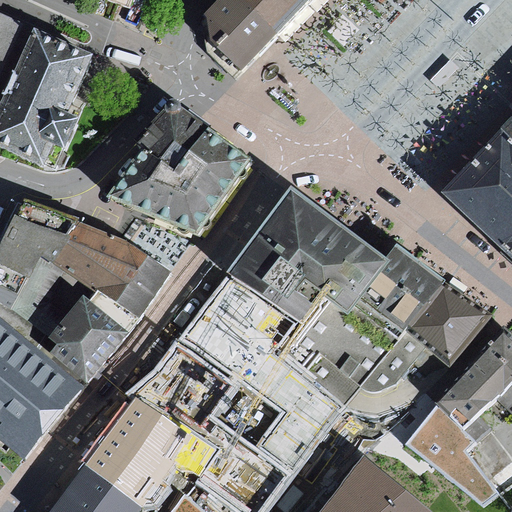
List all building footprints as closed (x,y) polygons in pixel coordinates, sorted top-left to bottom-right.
[(242,70),(275,33),(241,0),(212,0),(202,11),(205,15),(209,38),(242,70)] [(241,0),(275,33),(307,0),(241,0)] [(94,54),(33,27),(0,101),(0,142),(51,165),(59,146),(71,152),(86,118),(69,110),(94,54)] [(459,67),(450,59),(430,80),(439,88),(459,67)] [(164,104),(134,140),(141,145),(172,166),(207,124),(179,103),(178,100),(177,98),(175,96),(173,96),(171,95),(168,96),(166,97),(165,99),(164,102),(164,104)] [(511,121),(502,133),(511,141),(511,121)] [(105,194),(200,235),(256,160),(207,124),(172,166),(141,145),(105,194)] [(511,141),(502,133),(446,192),(511,252),(511,141)] [(407,253),(395,245),(385,259),(311,203),(292,188),(231,269),(299,321),(305,325),(284,353),(349,403),(361,387),(406,328),(441,282),(442,280),(407,253)] [(35,206),(0,268),(0,303),(17,312),(37,276),(55,266),(145,326),(179,279),(127,243),(35,206)] [(302,325),(231,276),(182,337),(281,409),(257,449),(212,415),(234,388),(178,346),(138,400),(178,427),(217,451),(199,483),(238,511),(264,511),(345,410),(278,355),(302,325)] [(390,387),(397,383),(427,344),(451,362),(486,316),(450,289),(441,282),(406,328),(361,387),(367,391),(374,391),(382,389),(390,387)] [(53,349),(86,377),(128,331),(90,300),(53,349)] [(80,387),(0,319),(0,434),(24,454),(52,421),(80,387)] [(511,337),(505,331),(439,408),(409,444),(486,506),(500,495),(464,453),(476,441),(462,429),(499,397),(511,409),(511,337)] [(133,511),(140,503),(169,464),(158,457),(178,427),(138,400),(115,432),(92,466),(56,511),(133,511)] [(430,511),(364,460),(322,511),(430,511)] [(201,511),(184,499),(173,511),(201,511)]
